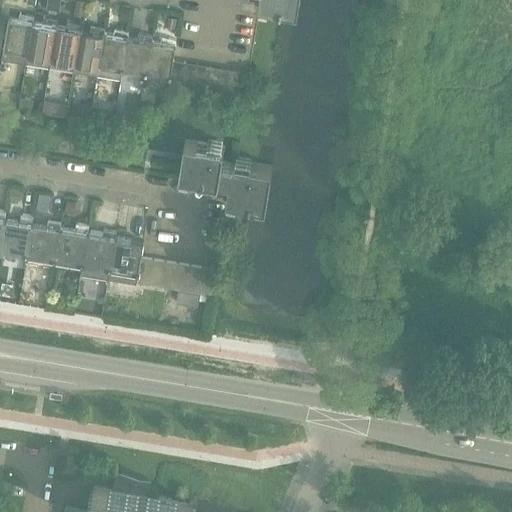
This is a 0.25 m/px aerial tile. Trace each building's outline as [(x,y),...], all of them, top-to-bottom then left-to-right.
[(258,0),(258,5),(297,12),(298,0),(258,0)] [(4,50),(3,60),(26,64),(28,54),(33,22),(34,17),(27,15),(25,20),(9,18),(4,50)] [(28,54),(26,64),(50,68),(52,58),(57,26),(58,21),(50,19),(47,24),(33,22),(28,54)] [(52,58),(50,68),(74,72),(75,62),(81,30),(82,24),(74,23),(72,28),(57,26),(52,58)] [(75,62),(74,72),(98,76),(99,66),(104,34),(105,28),(97,27),(95,32),(81,30),(75,62)] [(99,66),(98,76),(121,80),(123,70),(128,38),(129,33),(121,31),(119,36),(104,34),(99,66)] [(128,38),(123,70),(147,74),(152,42),(153,36),(145,35),(144,40),(128,38)] [(152,42),(147,74),(169,78),(171,78),(174,61),(176,46),(177,40),(169,38),(167,44),(152,42)] [(169,78),(168,86),(181,88),(185,63),(174,61),(171,78),(169,78)] [(185,63),(181,88),(193,90),(198,65),(185,63)] [(198,65),(193,90),(206,92),(210,67),(198,65)] [(210,67),(206,92),(218,94),(222,69),(210,67)] [(222,69),(218,94),(230,96),(234,71),(222,69)] [(234,71),(230,96),(242,98),(247,73),(234,71)] [(182,157),(181,164),(179,175),(218,181),(218,179),(229,181),(226,200),(246,204),(265,207),(271,168),(253,165),(232,162),(232,164),(221,163),(224,147),(185,140),(182,157)] [(5,218),(0,248),(0,251),(27,256),(32,223),(34,216),(21,214),(20,221),(5,218)] [(32,223),(27,256),(54,260),(60,228),(61,221),(49,219),(48,225),(32,223)] [(60,228),(54,260),(82,265),(88,232),(89,226),(77,224),(76,230),(60,228)] [(88,232),(82,265),(110,270),(115,237),(116,230),(104,228),(103,235),(88,232)] [(110,270),(108,279),(137,283),(138,274),(141,257),(144,242),(115,237),(110,270)] [(138,274),(137,283),(148,285),(152,259),(141,257),(138,274)] [(152,259),(148,285),(160,287),(165,261),(152,259)] [(165,261),(160,287),(173,289),(177,263),(165,261)] [(177,263),(173,289),(185,292),(189,265),(177,263)] [(189,265),(185,292),(198,294),(202,267),(189,265)] [(202,267),(198,294),(210,296),(215,269),(202,267)] [(90,511),(193,511),(194,506),(195,502),(138,493),(140,485),(152,486),(152,484),(137,482),(113,473),(113,474),(113,475),(120,478),(116,490),(94,486),(90,511)]
